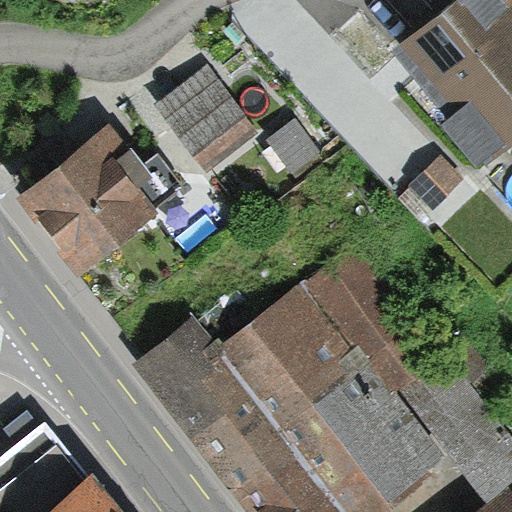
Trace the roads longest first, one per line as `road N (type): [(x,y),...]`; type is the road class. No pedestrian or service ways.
road 1 (primary): [(7,271),(192,511)]
road 2 (residential): [(194,0),(133,50),(112,55),(0,45)]
